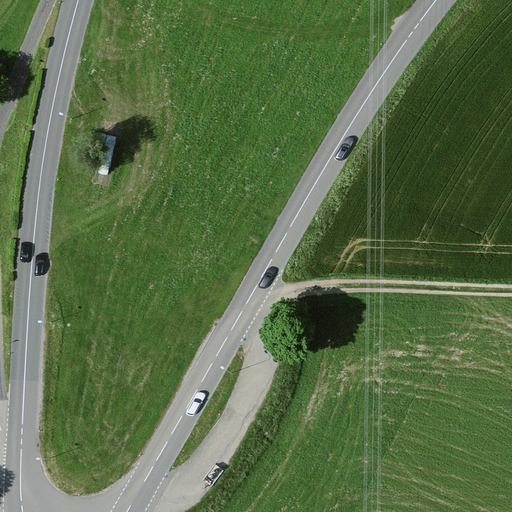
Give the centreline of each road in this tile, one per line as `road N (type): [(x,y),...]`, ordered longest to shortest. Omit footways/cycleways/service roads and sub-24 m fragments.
road 1 (primary): [(127,511),(334,152),(436,0)]
road 2 (secondary): [(78,0),(39,185),(21,445)]
road 3 (track): [(511,288),(325,287),(249,298)]
